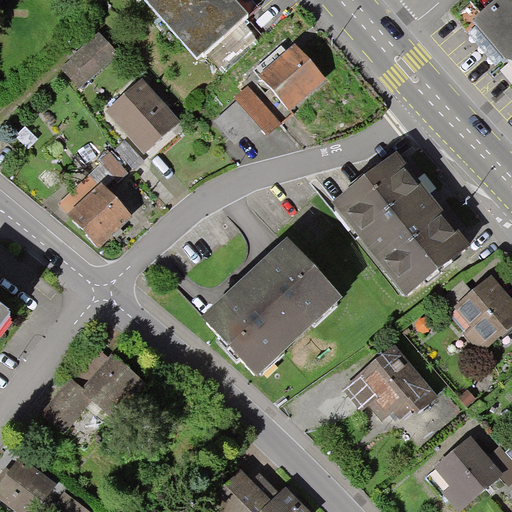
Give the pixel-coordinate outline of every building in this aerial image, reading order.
[(251,17),(235,0),(150,0),(201,59),(251,17)] [(511,0),(494,0),(473,17),(504,57),(511,59),(511,0)] [(97,35),(58,69),(76,91),(116,56),(97,35)] [(326,80),(296,46),(261,76),(291,111),(326,80)] [(179,126),(143,84),(108,114),(144,156),(179,126)] [(249,88),(237,98),(268,133),(280,123),(249,88)] [(469,244),(397,154),(334,203),(407,294),(469,244)] [(64,215),(95,251),(127,224),(97,188),(64,215)] [(342,300),(287,241),(201,321),(256,379),(342,300)] [(511,303),(494,281),(447,320),(478,358),(511,330),(511,303)] [(438,400),(392,347),(341,391),(360,413),(366,407),(381,423),(393,413),(400,421),(408,414),(413,410),(418,416),(438,400)] [(139,385),(106,358),(79,392),(66,381),(38,416),(61,433),(84,404),(108,424),(139,385)] [(487,456),(472,437),(435,468),(450,487),(443,493),(458,511),(499,477),(502,475),(487,456)] [(501,444),(487,456),(502,475),(499,477),(507,487),(511,483),(511,447),(507,451),(501,444)] [(28,511),(49,487),(17,460),(0,479),(0,503),(10,511),(28,511)] [(258,474),(250,482),(241,474),(212,505),(219,511),(313,511),(314,511),(286,486),(279,494),(258,474)]
